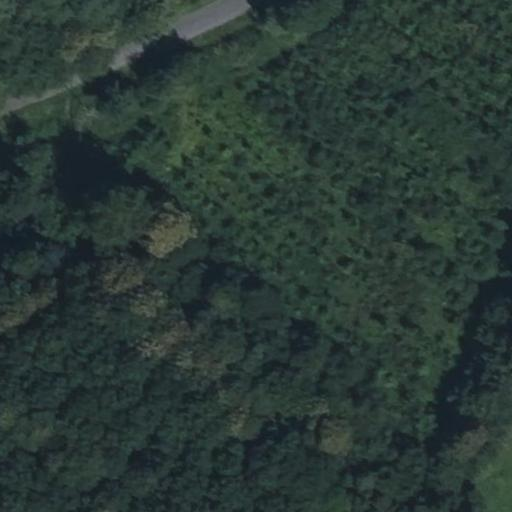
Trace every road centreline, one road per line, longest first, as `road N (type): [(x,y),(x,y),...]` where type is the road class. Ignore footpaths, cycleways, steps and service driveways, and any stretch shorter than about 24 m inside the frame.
road 1 (track): [(361,511),(337,465),(136,242),(80,271),(0,352)]
road 2 (tertiary): [(0,109),(240,0)]
